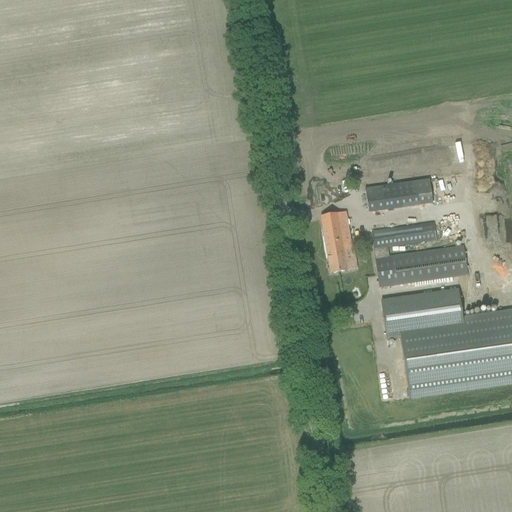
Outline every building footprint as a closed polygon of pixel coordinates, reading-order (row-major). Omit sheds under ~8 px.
[(445,204),(450,204),(454,204),(457,202),(460,199),(462,197),(463,193),(464,189),(464,184),(461,179),(457,175),(451,172),(446,172),(442,173),(438,175),(433,181),(431,187),(432,192),(434,198),(439,202),(445,204)] [(363,190),(367,214),(432,203),(428,180),(363,190)] [(345,213),(321,217),(330,275),(347,272),(345,259),(353,258),(345,213)] [(370,233),(378,288),(467,274),(462,246),(389,258),(388,248),(390,248),(390,252),(395,251),(394,247),(435,240),(432,223),(370,233)] [(511,383),(511,312),(462,320),(458,290),(380,301),(386,341),(400,339),(408,399),(511,383)]
